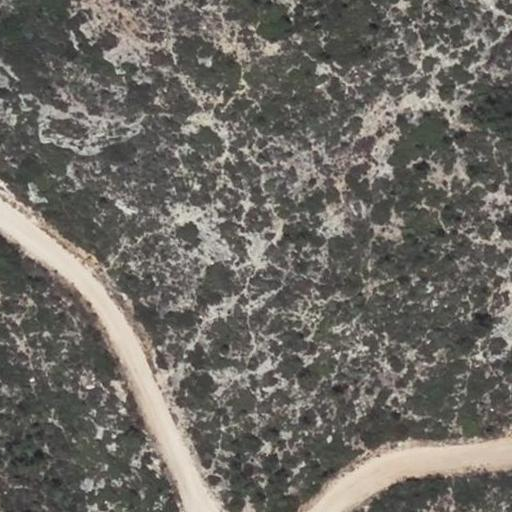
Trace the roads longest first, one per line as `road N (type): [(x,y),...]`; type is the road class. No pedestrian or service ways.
road 1 (track): [(0,203),(96,289),(165,408),(205,511)]
road 2 (track): [(329,511),(356,476),(397,461),(511,446)]
